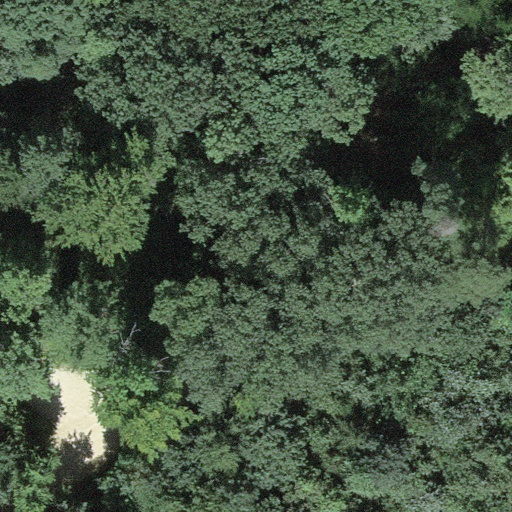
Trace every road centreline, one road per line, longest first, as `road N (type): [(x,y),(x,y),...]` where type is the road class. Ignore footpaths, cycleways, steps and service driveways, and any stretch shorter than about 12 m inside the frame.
road 1 (track): [(511,234),(240,358),(147,411),(8,511)]
road 2 (track): [(147,411),(0,377)]
